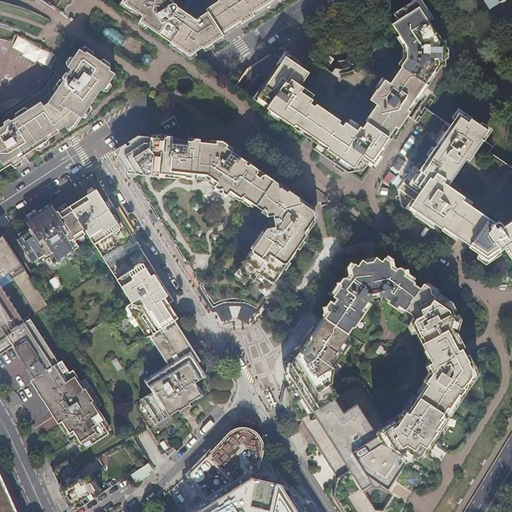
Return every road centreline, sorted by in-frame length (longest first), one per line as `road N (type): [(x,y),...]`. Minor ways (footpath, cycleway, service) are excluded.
road 1 (residential): [(92,144),(249,392)]
road 2 (tertiary): [(92,144),(314,0)]
road 3 (residential): [(249,392),(131,511)]
road 4 (residential): [(249,392),(321,511)]
road 5 (primary): [(511,401),(442,511)]
